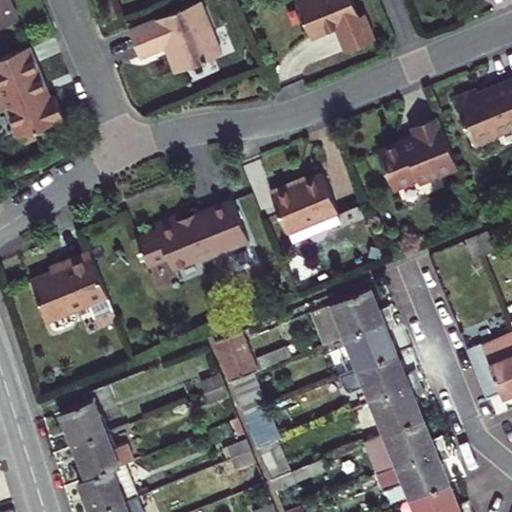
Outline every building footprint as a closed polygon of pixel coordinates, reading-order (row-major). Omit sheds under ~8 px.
[(0,0),(0,23),(17,17),(10,0),(0,0)] [(223,52),(201,0),(130,29),(136,42),(141,56),(169,45),(179,70),(223,52)] [(360,14),(354,0),(301,0),(298,1),(313,36),(338,26),(348,48),(361,43),(374,37),(364,12),(360,14)] [(26,45),(0,56),(0,106),(1,110),(7,107),(19,136),(62,118),(53,96),(49,97),(37,71),(26,45)] [(511,77),(491,87),(493,92),(481,97),(477,87),(466,91),(455,95),(476,143),(497,136),(495,131),(511,124),(511,77)] [(459,168),(438,114),(412,124),(415,132),(413,133),(414,135),(405,138),(404,136),(391,141),(378,147),(395,189),(420,179),(421,181),(459,168)] [(293,181),(271,190),(287,229),(288,229),(292,239),(340,220),(337,210),(338,209),(324,172),(309,178),(295,184),(293,181)] [(238,241),(248,237),(231,199),(213,206),(194,214),(196,218),(179,225),(176,216),(170,219),(188,264),(200,259),(201,260),(239,245),(238,241)] [(188,264),(170,219),(154,225),(156,230),(146,234),(136,238),(147,266),(168,258),(173,270),(188,264)] [(487,230),(477,234),(485,254),(496,249),(487,230)] [(485,254),(477,234),(467,239),(475,258),(485,254)] [(116,315),(90,250),(65,261),(66,266),(49,273),(32,279),(47,317),(89,301),(98,322),(116,315)] [(347,334),(394,315),(393,309),(392,303),(380,307),(372,287),(334,302),(347,334)] [(334,302),(313,311),(326,342),(347,334),(334,302)] [(347,334),(360,367),(398,352),(389,330),(401,326),(398,320),(394,315),(347,334)] [(258,358),(289,346),(281,326),(250,338),(258,358)] [(254,372),(259,370),(242,330),(217,340),(233,380),(254,372)] [(468,347),(488,395),(501,390),(503,395),(511,391),(511,331),(484,343),(483,341),(468,347)] [(289,346),(258,358),(262,369),(294,356),(289,346)] [(360,367),(374,400),(421,380),(420,374),(418,367),(407,372),(398,352),(360,367)] [(202,380),(206,391),(225,383),(221,372),(202,380)] [(233,380),(246,413),(268,404),(254,372),(233,380)] [(421,380),(374,400),(387,431),(424,417),(416,395),(427,391),(424,385),(421,380)] [(225,383),(206,391),(210,402),(230,394),(225,383)] [(95,398),(63,410),(70,427),(76,443),(108,430),(95,398)] [(246,413),(259,445),(278,438),(281,436),(268,404),(246,413)] [(432,438),(424,417),(387,431),(366,440),(379,472),(447,445),(446,439),(444,433),(432,438)] [(108,430),(76,443),(83,459),(89,476),(125,462),(138,456),(131,439),(114,445),(108,430)] [(252,449),(247,437),(228,445),(233,457),(252,449)] [(272,478),(291,470),(278,438),(259,445),(272,478)] [(447,445),(379,472),(385,488),(406,480),(413,497),(451,482),(442,460),(453,455),(450,450),(447,445)] [(252,449),(233,457),(237,467),(256,459),(252,449)] [(328,467),(324,457),(291,470),(295,480),(328,467)] [(94,511),(139,494),(125,462),(89,476),(81,479),(88,496),(93,511),(94,511)] [(272,478),(276,488),(295,480),(291,470),(272,478)] [(413,497),(418,511),(467,511),(474,509),(472,504),(471,498),(459,503),(451,482),(413,497)] [(146,511),(139,494),(94,511),(146,511)] [(277,511),(273,502),(254,509),(255,511),(277,511)]
